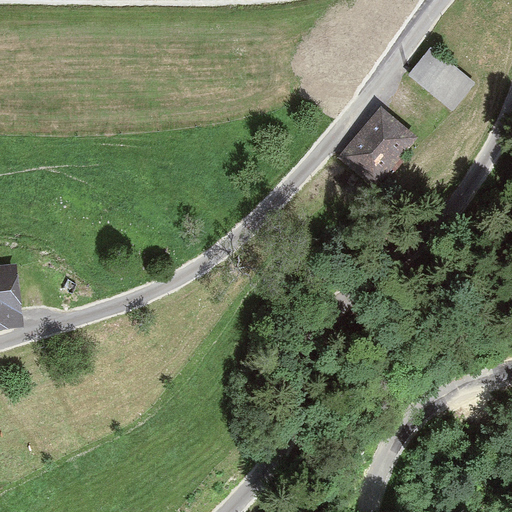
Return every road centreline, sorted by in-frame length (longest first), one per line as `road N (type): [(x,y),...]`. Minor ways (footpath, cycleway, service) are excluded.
road 1 (track): [(0,345),(124,303),(223,248),(299,178),(441,0)]
road 2 (track): [(511,111),(453,208),(334,310),(312,347),(278,451),(226,511)]
road 3 (track): [(511,375),(419,412),(383,462),(369,511)]
road 4 (track): [(249,0),(81,0)]
